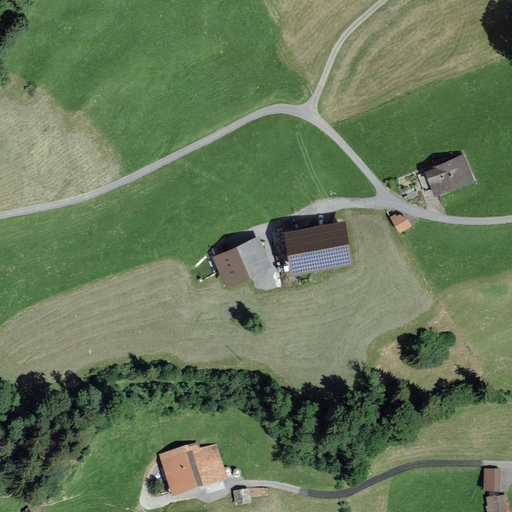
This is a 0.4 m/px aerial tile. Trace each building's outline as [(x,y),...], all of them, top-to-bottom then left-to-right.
[(436,185),(437,189),(471,177),(464,157),(444,165),(442,160),(436,163),(438,167),(418,174),(423,189),(436,185)] [(400,215),(392,220),(398,231),(409,224),(406,218),(403,220),(400,215)] [(291,235),(296,267),(346,258),(340,226),(291,235)] [(229,280),(265,263),(256,241),(234,251),(230,242),(215,249),(217,255),(218,255),(229,280)] [(221,475),(214,451),(168,465),(176,489),(221,475)] [(484,471),(486,489),(500,488),(498,469),(484,471)] [(236,503),(249,501),(248,490),(235,492),(236,503)] [(508,511),(504,498),(490,502),(492,511),(508,511)]
